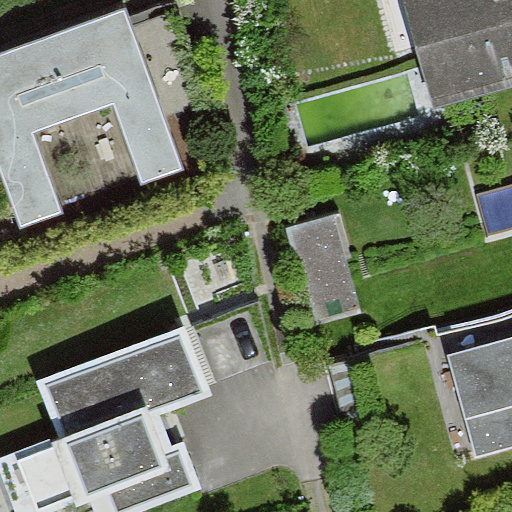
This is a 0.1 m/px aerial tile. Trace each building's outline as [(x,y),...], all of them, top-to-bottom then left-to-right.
[(511,75),(511,0),(407,0),(434,97),(511,75)] [(146,178),(189,163),(132,1),(0,47),(0,154),(24,222),(65,208),(38,130),(119,102),(146,178)] [(339,204),(297,218),(329,311),(371,297),(339,204)] [(209,387),(187,328),(46,381),(69,440),(25,457),(43,506),(94,487),(103,511),(121,511),(197,484),(184,447),(174,451),(158,407),(209,387)] [(511,330),(449,348),(477,450),(511,440),(511,330)]
